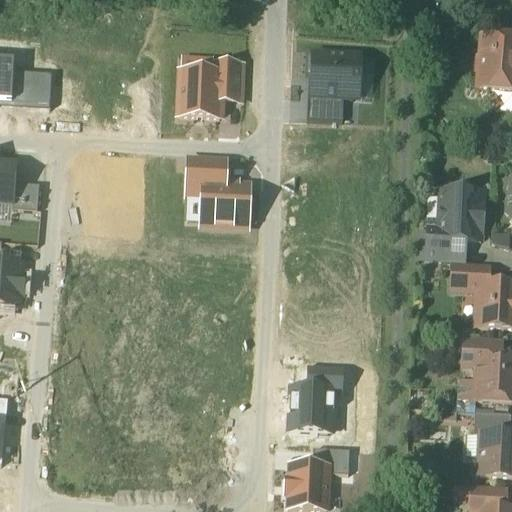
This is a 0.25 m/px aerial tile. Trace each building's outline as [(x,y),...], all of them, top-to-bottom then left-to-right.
[(511,45),(481,43),(480,62),(477,64),(475,78),(478,80),(477,94),(511,97),(511,45)] [(480,201),(440,199),(438,238),(438,245),(462,246),(478,247),(480,201)] [(427,238),(416,237),(415,268),(426,269),(427,238)] [(462,246),(438,245),(438,238),(428,237),(427,238),(426,269),(451,270),(461,271),(462,246)] [(461,271),(451,270),(450,295),(477,296),(477,292),(486,292),(487,272),(461,271)] [(511,293),(486,292),(477,292),(477,296),(475,334),(511,335),(511,293)] [(499,347),(463,345),(462,371),(473,371),(474,364),(498,365),(499,347)] [(511,365),(498,365),(474,364),(473,371),(473,385),(476,388),(474,408),(511,409),(511,365)] [(509,421),(473,420),(472,441),(479,442),(479,440),(508,442),(509,421)] [(511,442),(508,442),(479,440),(479,442),(477,482),(511,484),(511,442)] [(504,511),(505,495),(469,494),(468,511),(504,511)]
